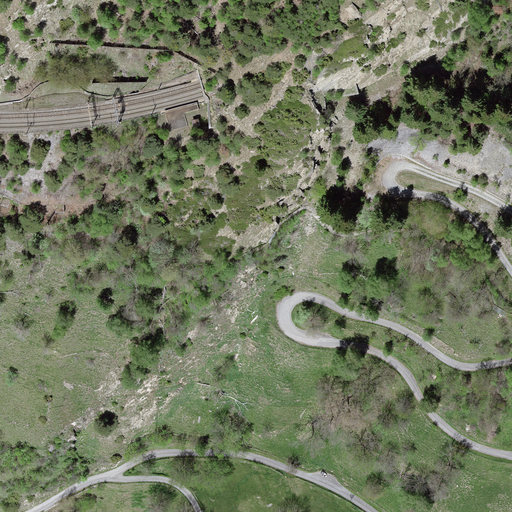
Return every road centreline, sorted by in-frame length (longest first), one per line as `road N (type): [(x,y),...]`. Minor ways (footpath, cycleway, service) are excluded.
road 1 (unclassified): [(511,456),(457,436),(387,357),(304,336),(285,319),(291,301),(316,297),(401,329),(461,366),(511,361)]
road 2 (unclassified): [(33,511),(86,481),(167,452),(262,459),(373,511)]
road 3 (track): [(511,272),(463,211),(390,180),(397,167),(410,167),(511,211)]
